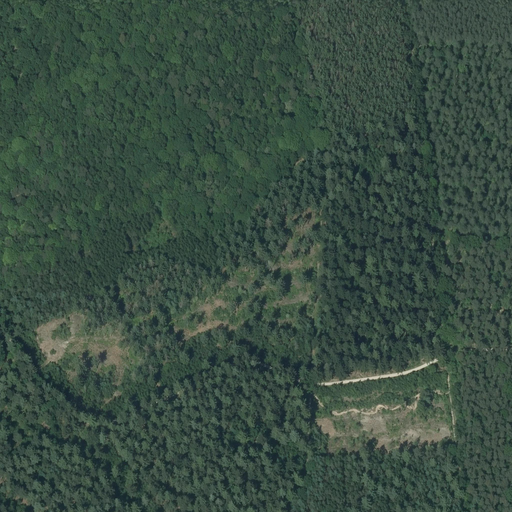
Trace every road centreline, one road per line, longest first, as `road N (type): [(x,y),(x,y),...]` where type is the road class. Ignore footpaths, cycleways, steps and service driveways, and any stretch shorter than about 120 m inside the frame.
road 1 (track): [(288,0),(328,138),(311,385)]
road 2 (track): [(0,326),(44,383),(82,418),(105,423),(241,360)]
road 3 (track): [(241,360),(311,385),(408,372),(443,355),(511,349)]
road 4 (track): [(328,138),(420,120),(407,0)]
